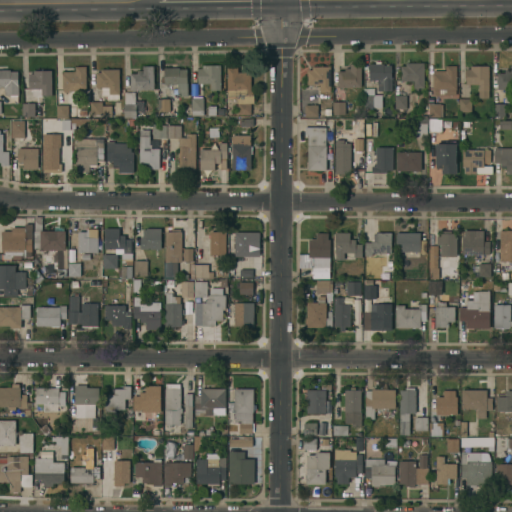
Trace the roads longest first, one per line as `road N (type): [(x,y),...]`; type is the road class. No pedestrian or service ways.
road 1 (residential): [(0,40),(511,34)]
road 2 (residential): [(0,197),(511,201)]
road 3 (residential): [(0,356),(511,359)]
road 4 (residential): [(278,0),(277,511)]
